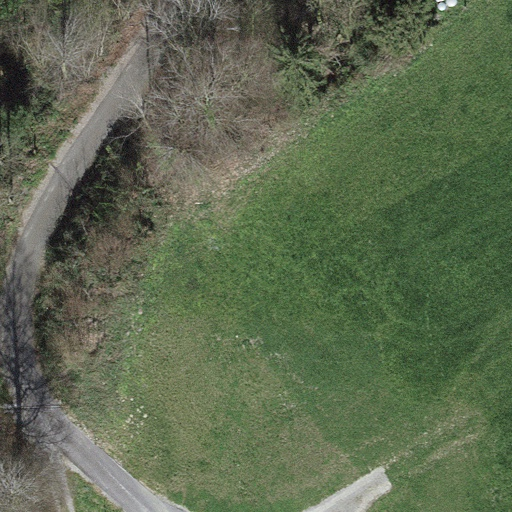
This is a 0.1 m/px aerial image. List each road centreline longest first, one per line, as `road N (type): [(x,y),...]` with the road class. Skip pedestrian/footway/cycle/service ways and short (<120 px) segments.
road 1 (track): [(193,0),(61,192),(18,311),(36,419),(67,511)]
road 2 (track): [(164,511),(36,419)]
